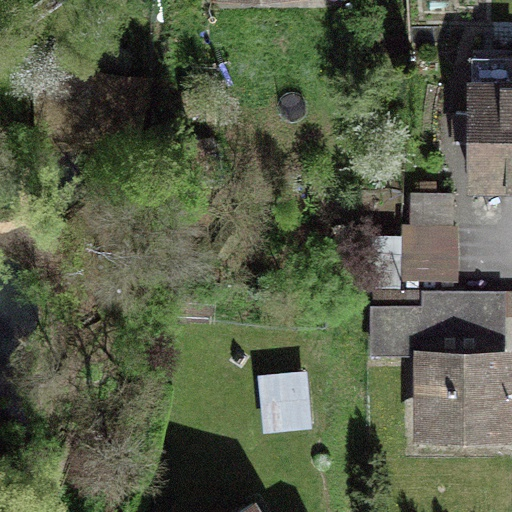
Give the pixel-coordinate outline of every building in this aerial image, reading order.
[(118,58),(57,58),(58,136),(118,136),(118,58)] [(511,187),(511,97),(482,97),(481,187),(511,187)] [(457,278),(455,224),(403,223),(402,277),(457,278)] [(504,429),(504,353),(424,352),(424,429),(504,429)] [(257,511),(252,503),(237,511),(257,511)]
